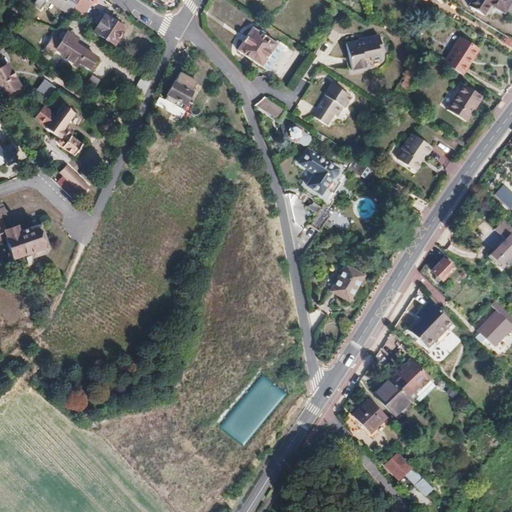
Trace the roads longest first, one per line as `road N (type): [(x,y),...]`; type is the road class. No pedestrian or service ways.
road 1 (residential): [(177,28),(221,62),(246,100),(275,179),(312,366),(327,390)]
road 2 (secondary): [(511,111),(327,390)]
road 3 (residential): [(83,246),(177,28)]
road 4 (track): [(0,365),(54,311),(83,246)]
road 5 (secondary): [(327,390),(246,511)]
